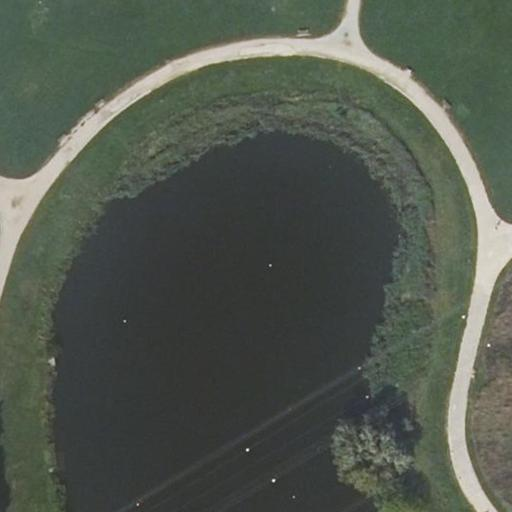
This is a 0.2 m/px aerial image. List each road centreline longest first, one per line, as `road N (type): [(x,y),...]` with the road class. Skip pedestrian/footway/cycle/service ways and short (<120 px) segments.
road 1 (track): [(26,208),(75,143),(131,95),(210,56),(295,46),(378,69),(439,115),(482,196),(489,249)]
road 2 (track): [(486,511),(457,456),(459,386),(489,249)]
